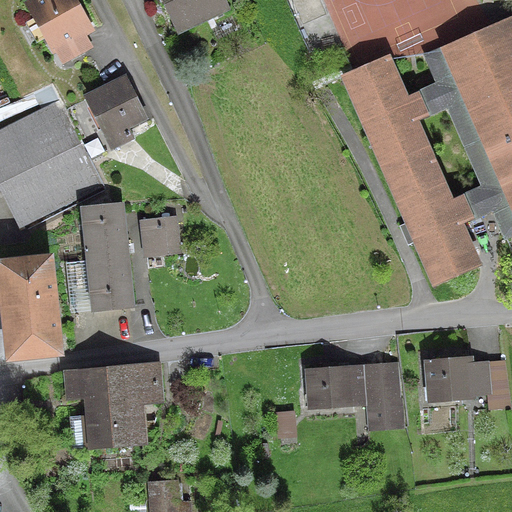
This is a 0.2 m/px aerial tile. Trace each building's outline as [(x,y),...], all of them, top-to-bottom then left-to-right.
[(39,0),(27,7),(53,51),(88,31),(69,0),(39,0)] [(162,0),(182,40),(232,16),(223,0),(162,0)] [(391,53),(341,76),(429,286),(479,266),(460,221),(489,209),(501,239),(511,234),(511,19),(422,57),(432,82),(409,92),(391,53)] [(114,71),(74,91),(102,147),(142,127),(114,71)] [(0,133),(0,187),(22,231),(103,190),(60,104),(0,133)] [(95,317),(139,312),(129,210),(85,214),(95,317)] [(138,219),(143,255),(177,250),(172,214),(138,219)] [(0,302),(6,362),(64,356),(53,254),(0,259),(0,302)] [(427,368),(429,405),(479,403),(480,414),(503,413),(500,364),(427,368)] [(82,401),(85,449),(144,445),(141,405),(163,403),(160,366),(69,373),(71,401),(82,401)] [(397,428),(393,370),(307,374),(309,412),(369,409),(370,429),(397,428)] [(147,479),(146,511),(189,511),(190,503),(173,503),(173,479),(147,479)]
